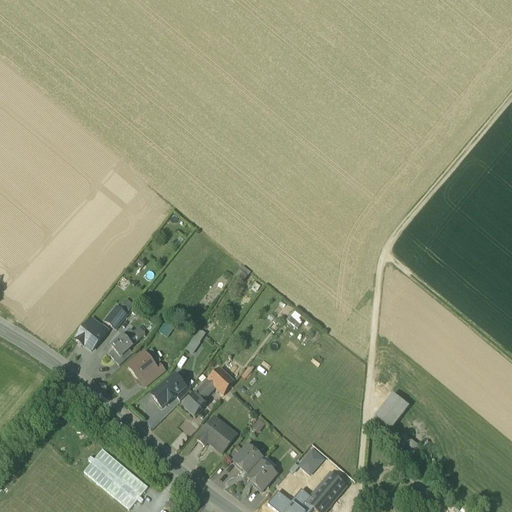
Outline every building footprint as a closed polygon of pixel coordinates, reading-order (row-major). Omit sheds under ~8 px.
[(241,266),(233,274),(241,281),(249,273),(241,266)] [(117,308),(105,322),(116,331),(127,317),(117,308)] [(102,326),(92,320),(75,341),(84,348),(85,347),(91,352),(108,331),(102,326)] [(271,327),(265,335),(269,338),(275,330),(271,327)] [(139,329),(133,335),(133,336),(127,341),(133,347),(145,335),(139,329)] [(129,331),(111,348),(114,351),(119,357),(120,358),(128,351),(133,347),(127,341),(133,336),(133,335),(129,331)] [(205,351),(196,344),(188,354),(197,361),(205,351)] [(119,357),(114,351),(109,355),(115,362),(119,357)] [(128,351),(120,358),(119,357),(115,362),(119,367),(133,355),(132,354),(131,355),(128,351)] [(143,357),(140,356),(137,359),(136,362),(128,369),(140,382),(147,376),(155,369),(144,356),(143,357)] [(235,370),(227,362),(219,371),(227,378),(235,370)] [(155,369),(147,376),(152,382),(164,372),(158,365),(155,369)] [(219,371),(208,383),(215,389),(223,397),(234,385),(227,378),(219,371)] [(175,377),(151,397),(162,409),(176,397),(180,394),(184,388),(183,387),(175,377)] [(208,383),(202,389),(207,393),(203,396),(206,399),(215,389),(208,383)] [(186,385),(183,387),(184,388),(180,394),(176,397),(180,402),(186,397),(190,390),(186,385)] [(202,389),(184,409),(194,419),(205,407),(202,403),(206,399),(203,396),(207,393),(202,389)] [(393,396),(376,418),(392,430),(409,409),(393,396)] [(236,437),(215,420),(197,442),(204,448),(207,444),(222,455),(236,437)] [(250,428),(258,434),(264,426),(256,420),(250,428)] [(419,448),(403,436),(396,445),(412,457),(419,448)] [(262,462),(247,449),(234,464),(249,477),(260,464),(262,462)] [(83,473),(128,510),(147,487),(102,450),(83,473)] [(312,452),(299,467),(310,476),(323,461),(312,452)] [(249,477),(247,479),(262,492),(276,477),(260,464),(249,477)] [(346,488),(331,476),(325,483),(340,495),(346,488)] [(307,504),(313,510),(315,511),(325,511),(340,495),(325,483),(307,504)] [(286,510),(291,504),(278,493),(268,506),(275,511),(286,511),(287,511),(286,510)] [(414,493),(407,505),(413,509),(421,498),(414,493)] [(307,504),(299,497),(292,504),(300,511),(305,505),(306,505),(307,504)] [(177,511),(181,508),(172,499),(166,505),(173,511),(177,511)]
